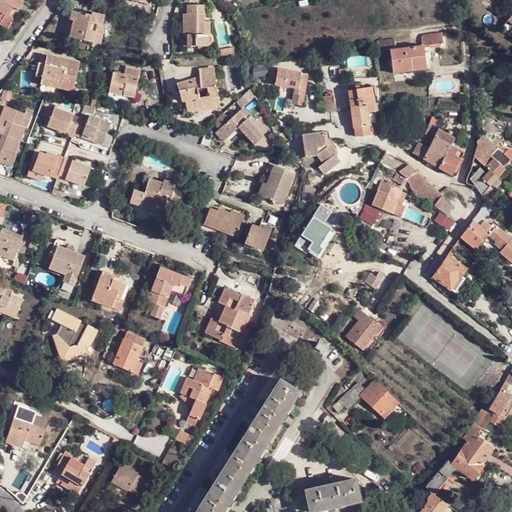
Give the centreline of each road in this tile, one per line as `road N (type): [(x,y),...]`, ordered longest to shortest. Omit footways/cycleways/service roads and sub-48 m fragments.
road 1 (residential): [(511,350),(425,281),(472,209),(467,191),(377,141),(349,141),(341,110)]
road 2 (track): [(457,185),(472,143),(465,25),(416,31)]
